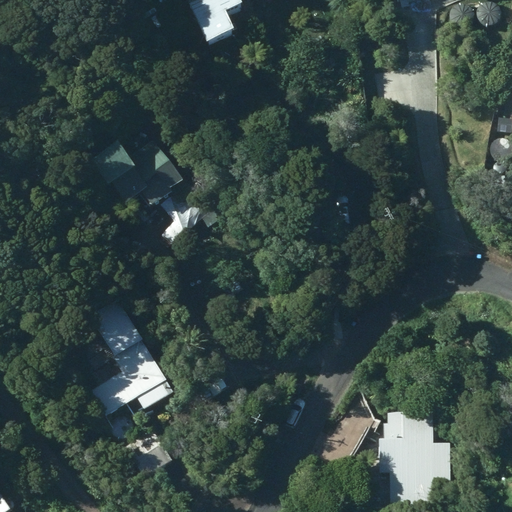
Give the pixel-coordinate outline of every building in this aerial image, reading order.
[(207,41),(235,28),(227,9),(243,2),(241,0),(192,0),(188,2),(207,41)] [(118,139),(90,160),(109,186),(113,183),(128,203),(140,193),(152,208),(172,192),(170,189),(184,179),(153,139),(130,156),(118,139)] [(198,223),(186,212),(160,242),(172,252),(198,223)] [(174,392),(117,301),(89,318),(122,371),(90,391),(106,417),(136,399),(144,411),(174,392)] [(378,441),(379,477),(390,477),(391,509),(435,508),(435,478),(451,478),(450,442),(434,443),(433,413),(387,414),(387,426),(383,426),(383,440),(378,441)] [(153,429),(123,447),(142,478),(172,460),(153,429)] [(0,511),(9,511),(10,511),(16,508),(5,493),(0,495),(0,511)]
